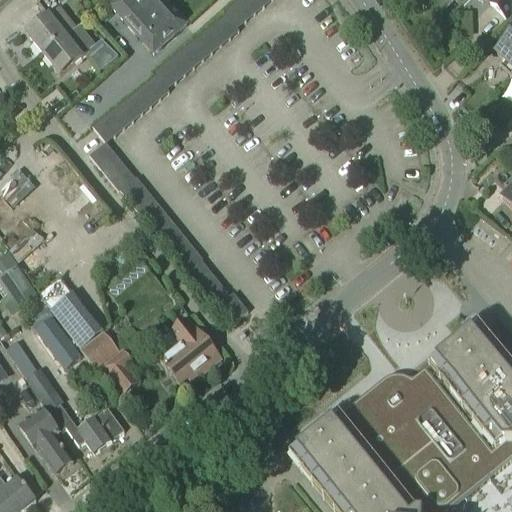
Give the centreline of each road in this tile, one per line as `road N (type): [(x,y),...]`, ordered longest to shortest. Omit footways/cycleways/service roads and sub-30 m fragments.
road 1 (residential): [(250,378),(420,242),(445,206),(442,134),(359,0)]
road 2 (residential): [(250,378),(0,67)]
road 3 (residential): [(89,511),(250,378)]
